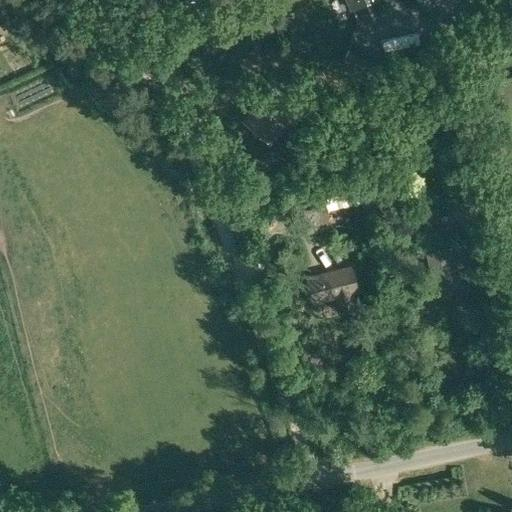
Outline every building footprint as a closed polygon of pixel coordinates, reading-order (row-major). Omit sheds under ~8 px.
[(368,0),(343,0),(341,2),(349,13),(368,0)] [(264,93),(242,120),(269,141),(290,114),(264,93)] [(445,129),(439,101),(390,111),(395,133),(406,130),(408,137),(445,129)] [(360,113),(339,102),(326,128),(347,139),(360,113)] [(380,110),(369,105),(359,131),(370,135),(380,110)] [(330,155),(322,157),(325,167),(333,165),(330,155)] [(380,190),(366,189),(366,207),(380,207),(380,190)] [(323,226),(324,200),(316,199),(316,208),(305,207),(304,225),(323,226)] [(379,213),(365,213),(365,231),(379,231),(379,213)] [(450,244),(426,249),(434,289),(458,285),(450,244)] [(307,278),(313,301),(335,295),(339,311),(354,307),(350,292),(356,290),(350,267),(307,278)]
